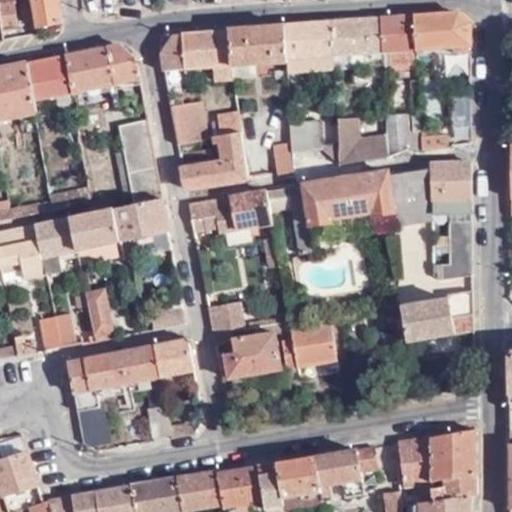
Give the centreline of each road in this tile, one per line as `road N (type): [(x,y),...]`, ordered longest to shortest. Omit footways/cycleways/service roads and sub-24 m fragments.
road 1 (residential): [(142,31),(218,450)]
road 2 (tertiary): [(493,331),(483,0)]
road 3 (residential): [(432,0),(142,31)]
road 4 (residential): [(218,450),(491,406)]
road 5 (residential): [(0,423),(44,414),(60,477),(218,450)]
